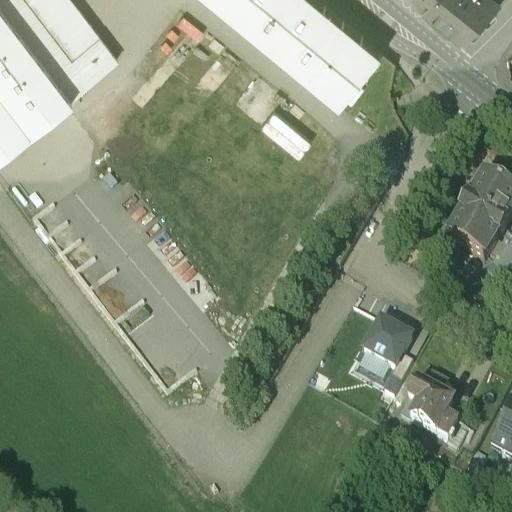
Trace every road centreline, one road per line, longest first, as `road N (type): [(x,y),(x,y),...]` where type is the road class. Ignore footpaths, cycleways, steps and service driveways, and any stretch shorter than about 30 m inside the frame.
road 1 (residential): [(361,263),(458,84)]
road 2 (residential): [(511,348),(361,263)]
road 3 (tertiary): [(356,0),(458,84)]
